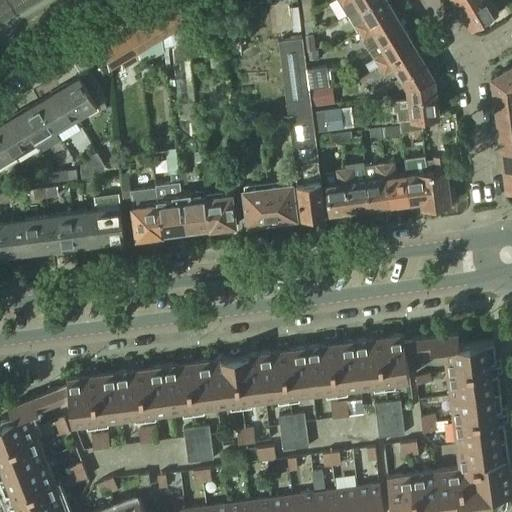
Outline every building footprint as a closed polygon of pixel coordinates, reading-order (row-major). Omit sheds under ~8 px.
[(302,0),(303,9),(312,8),(311,0),(302,0)] [(349,14),(372,0),(340,0),(344,5),(349,14)] [(359,31),(396,9),(390,0),(372,0),(349,14),(359,31)] [(478,0),(455,0),(462,10),(478,0)] [(493,0),(478,0),(462,10),(472,27),(500,10),(493,0)] [(187,24),(184,1),(161,15),(164,38),(187,24)] [(313,18),(312,8),(303,9),(305,19),(313,18)] [(380,42),(406,26),(396,9),(359,31),(364,39),(369,48),(380,42)] [(136,30),(139,53),(144,50),(164,38),(161,15),(136,30)] [(220,33),(218,19),(205,20),(207,35),(220,33)] [(406,26),(380,42),(369,48),(380,65),(416,43),(406,26)] [(118,65),(122,63),(123,68),(139,58),(139,53),(136,30),(116,42),(106,47),(110,70),(118,65)] [(319,32),(307,33),(308,48),(321,46),(319,32)] [(310,87),(307,68),(304,36),(282,39),(303,213),(327,210),(312,105),(310,88),(310,87)] [(426,59),(416,43),(380,65),(385,74),(396,68),(399,74),(426,59)] [(209,45),(212,67),(225,65),(222,44),(209,45)] [(318,48),(309,49),(310,59),(319,57),(318,48)] [(426,59),(399,74),(395,77),(400,85),(405,82),(408,87),(410,96),(439,93),(437,77),(426,59)] [(511,62),(492,75),(493,88),(511,85),(511,62)] [(99,75),(107,70),(103,63),(95,68),(99,75)] [(307,68),(310,87),(330,84),(327,65),(311,67),(307,68)] [(60,88),(78,117),(109,98),(92,70),(82,76),(82,75),(60,88)] [(328,85),(310,88),(312,105),(330,102),(328,85)] [(511,85),(493,88),(496,108),(511,105),(511,85)] [(381,86),(371,92),(373,96),(383,90),(381,86)] [(78,117),(60,88),(40,100),(58,129),(78,117)] [(413,117),(421,116),(441,113),(439,93),(410,96),(411,107),(398,108),(399,119),(400,119),(413,117)] [(37,141),(58,129),(40,100),(20,112),(37,141)] [(511,105),(496,108),(499,127),(511,125),(511,105)] [(344,126),(341,106),(315,110),(317,129),(344,126)] [(0,126),(16,154),(37,141),(20,112),(0,123),(0,126)] [(413,117),(400,119),(402,132),(423,129),(421,116),(413,117)] [(288,138),(286,124),(270,126),(271,141),(288,138)] [(392,124),(381,126),(382,137),(394,136),(392,124)] [(511,125),(499,127),(501,147),(511,145),(511,125)] [(0,163),(16,154),(0,126),(0,163)] [(370,127),(371,136),(381,135),(380,126),(370,127)] [(351,130),(341,131),(342,140),(352,139),(351,130)] [(331,142),(342,140),(341,131),(330,133),(331,142)] [(511,145),(501,147),(504,167),(511,166),(511,145)] [(82,160),(81,167),(82,176),(95,174),(94,165),(105,164),(97,151),(82,160)] [(257,153),(259,171),(266,170),(264,152),(257,153)] [(435,156),(426,157),(432,204),(457,200),(455,184),(451,185),(446,153),(435,154),(435,156)] [(423,205),(432,204),(426,157),(416,158),(418,170),(408,171),(412,201),(422,199),(423,205)] [(392,203),(412,201),(408,171),(397,173),(396,160),(386,161),(392,203)] [(366,164),(368,176),(372,206),(392,203),(386,161),(366,164)] [(105,164),(94,165),(95,174),(106,172),(105,164)] [(352,209),(372,206),(368,176),(358,178),(356,165),(347,166),(352,209)] [(331,211),(352,209),(347,166),(337,168),(337,169),(326,171),(331,211)] [(57,179),(69,178),(68,168),(56,170),(57,179)] [(57,179),(56,170),(44,171),(45,181),(57,179)] [(180,172),(181,181),(188,180),(187,171),(180,172)] [(157,192),(158,199),(163,231),(163,230),(187,227),(182,190),(181,181),(180,172),(171,173),(172,182),(156,184),(157,189),(157,192)] [(231,185),(240,183),(238,175),(230,176),(231,185)] [(123,190),(124,199),(132,197),(131,189),(133,189),(131,176),(122,177),(123,190)] [(293,176),(269,179),(274,216),(298,213),(293,176)] [(93,179),(81,181),(83,190),(95,189),(93,179)] [(249,220),(274,216),(269,179),(244,183),(249,220)] [(58,184),(46,186),(47,195),(59,193),(58,184)] [(47,195),(46,186),(34,187),(35,197),(47,195)] [(191,189),(182,190),(187,227),(211,224),(211,225),(207,192),(207,189),(191,191),(191,189)] [(207,192),(211,225),(237,222),(233,189),(207,192)] [(11,190),(0,191),(0,201),(12,200),(11,190)] [(126,237),(120,192),(95,195),(97,207),(102,241),(112,239),(113,245),(124,244),(124,238),(126,237)] [(138,234),(163,231),(158,199),(157,192),(133,195),(138,234)] [(78,244),(102,241),(97,207),(74,210),(78,244)] [(54,247),(78,244),(74,210),(50,213),(54,247)] [(50,213),(26,217),(31,250),(54,247),(50,213)] [(7,253),(31,250),(26,217),(3,220),(7,253)] [(374,335),(357,338),(362,381),(386,378),(410,375),(405,331),(385,334),(384,330),(374,331),(374,335)] [(449,376),(499,370),(503,369),(501,355),(497,356),(495,338),(460,342),(459,330),(412,336),(413,350),(445,346),(449,376)] [(314,388),(362,381),(357,338),(337,340),(337,336),(326,337),(327,341),(309,344),(314,388)] [(266,394),(314,388),(309,344),(289,346),(289,342),(278,343),(279,348),(261,350),(266,394)] [(218,400),(266,394),(261,350),(242,352),(241,348),(230,349),(231,354),(213,356),(218,400)] [(170,406),(218,400),(213,356),(194,359),(193,354),(183,356),(183,360),(165,362),(170,406)] [(122,413),(170,406),(165,362),(146,365),(145,361),(134,362),(135,366),(117,369),(122,413)] [(74,419),(122,413),(117,369),(98,371),(98,367),(87,368),(87,372),(68,375),(69,380),(9,404),(14,415),(0,420),(0,473),(47,455),(29,410),(71,394),(74,419)] [(508,404),(503,404),(499,370),(449,376),(455,425),(505,418),(509,418),(508,404)] [(416,373),(417,382),(430,381),(429,372),(416,373)] [(403,417),(402,407),(401,399),(375,403),(379,436),(405,432),(403,417)] [(333,416),(349,414),(348,401),(331,403),(333,416)] [(309,445),(306,419),(305,411),(279,415),(283,449),(309,445)] [(421,414),(423,430),(436,428),(434,413),(421,414)] [(71,429),(65,414),(52,418),(58,434),(71,429)] [(510,458),(507,436),(505,418),(455,425),(460,464),(510,458)] [(214,458),(212,446),(209,424),(184,427),(185,435),(188,461),(214,458)] [(141,441),(158,438),(156,425),(139,427),(141,441)] [(239,442),(255,440),(253,426),(237,428),(239,442)] [(94,447),(110,445),(108,431),(92,433),(94,447)] [(416,438),(400,441),(402,454),(418,452),(416,438)] [(258,446),(259,459),(276,457),(274,443),(258,446)] [(375,444),(367,445),(369,459),(377,458),(375,444)] [(224,450),(226,464),(234,463),(233,449),(224,450)] [(331,450),(333,464),(342,463),(340,449),(331,450)] [(331,450),(323,451),(325,465),(333,464),(331,450)] [(7,504),(11,503),(14,511),(31,511),(64,499),(47,455),(0,473),(6,489),(2,491),(7,504)] [(296,455),(288,456),(289,469),(298,468),(296,455)] [(511,471),(510,458),(460,464),(450,466),(456,511),(486,511),(497,511),(497,508),(501,507),(505,504),(508,501),(510,498),(511,493),(511,489),(511,488),(511,471)] [(88,475),(82,459),(70,464),(76,480),(88,475)] [(269,461),(271,476),(278,475),(276,460),(269,461)] [(202,467),(204,481),(212,480),(210,466),(202,467)] [(456,511),(450,466),(388,474),(393,511),(456,511)] [(202,467),(193,468),(195,482),(204,481),(202,467)] [(291,470),(284,471),(287,487),(293,486),(291,470)] [(139,472),(141,484),(151,483),(149,471),(139,472)] [(158,473),(160,486),(168,485),(166,472),(158,473)] [(113,475),(98,481),(103,493),(119,487),(114,475),(113,475)] [(359,484),(362,511),(384,511),(380,481),(359,484)] [(340,511),(362,511),(359,484),(337,487),(340,511)] [(318,511),(340,511),(337,487),(315,490),(318,511)] [(295,511),(318,511),(315,490),(294,493),(295,511)] [(295,511),(294,493),(272,496),(273,511),(295,511)] [(146,511),(140,496),(98,511),(146,511)] [(273,511),(272,496),(250,498),(251,511),(273,511)] [(251,511),(250,498),(228,501),(229,511),(251,511)] [(68,511),(64,499),(31,511),(68,511)] [(207,511),(229,511),(228,501),(207,504),(207,511)]
